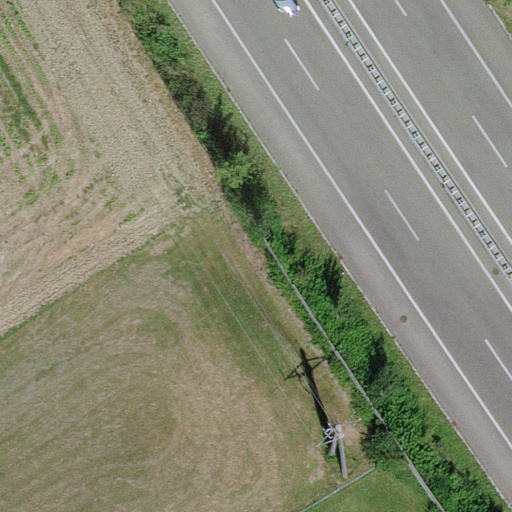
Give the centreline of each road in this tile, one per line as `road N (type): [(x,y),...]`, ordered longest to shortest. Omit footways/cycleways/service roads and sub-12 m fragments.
road 1 (motorway): [(249,0),(511,375)]
road 2 (motorway): [(511,168),(402,0)]
